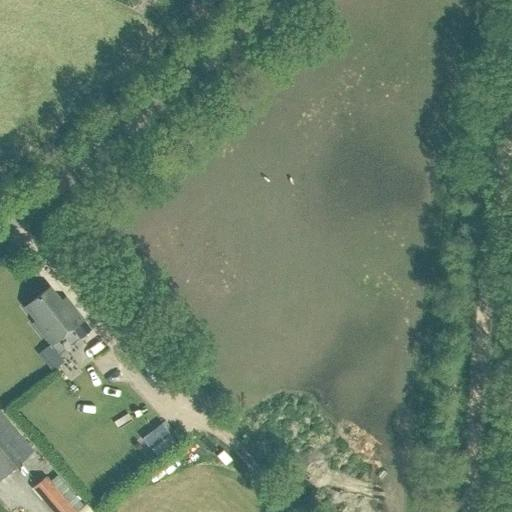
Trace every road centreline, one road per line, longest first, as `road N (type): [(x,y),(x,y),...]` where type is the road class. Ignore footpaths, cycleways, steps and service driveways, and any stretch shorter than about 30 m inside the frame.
road 1 (track): [(511,132),(485,310),(470,511)]
road 2 (unclassified): [(0,233),(282,0)]
